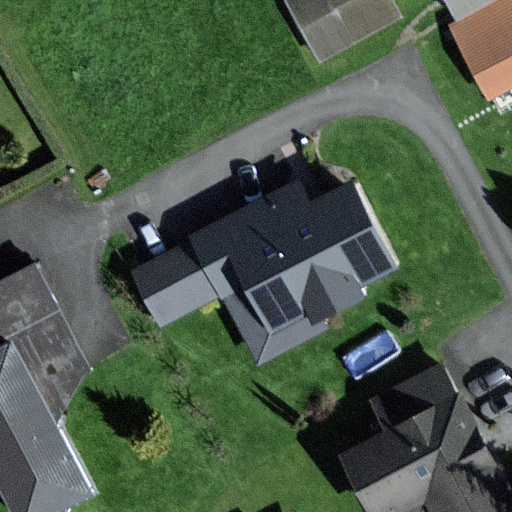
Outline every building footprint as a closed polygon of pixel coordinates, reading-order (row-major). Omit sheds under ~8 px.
[(404,0),(296,0),(332,63),(416,20),(404,0)] [(511,82),(511,0),(508,0),(460,26),(494,92),(511,82)] [(317,310),(400,269),(358,184),(312,207),(301,183),(198,233),(203,243),(143,272),(166,319),(229,288),(263,356),(325,326),(317,310)] [(95,384),(37,270),(0,289),(0,461),(25,511),(50,511),(94,490),(51,406),(95,384)] [(509,511),(511,511),(511,492),(445,366),(380,400),(397,432),(352,456),(381,511),(509,511)]
